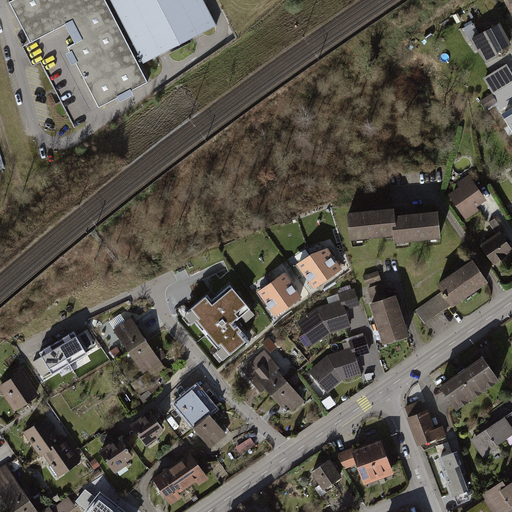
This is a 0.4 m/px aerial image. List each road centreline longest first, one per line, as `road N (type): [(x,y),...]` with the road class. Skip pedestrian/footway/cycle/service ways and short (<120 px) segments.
road 1 (residential): [(287,456),(232,399),(149,287)]
road 2 (tertiary): [(511,302),(384,390)]
